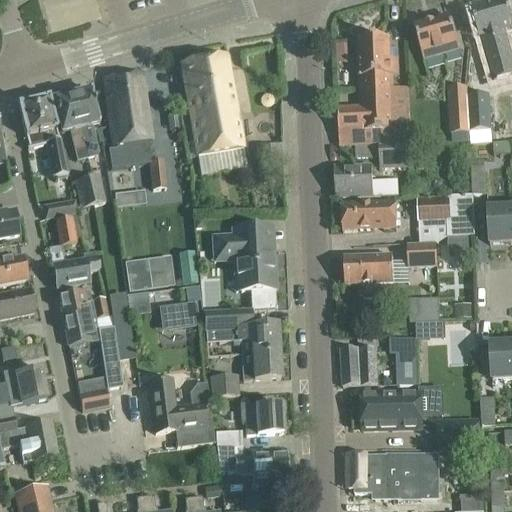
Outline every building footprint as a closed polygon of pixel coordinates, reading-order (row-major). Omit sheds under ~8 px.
[(482,38),(495,83),(511,77),(511,60),(504,31),(511,29),(511,23),(505,0),(470,10),(479,39),(482,38)] [(459,51),(457,43),(449,18),(414,28),(423,62),(459,51)] [(390,79),(397,79),(396,61),(389,61),(388,40),(359,41),(362,111),(338,112),(339,148),(410,146),(408,91),(391,91),(390,79)] [(196,161),(222,156),(242,153),(225,60),(179,68),(196,161)] [(141,75),(103,81),(109,122),(114,151),(117,150),(117,152),(108,154),(112,174),(120,173),(148,168),(148,169),(151,194),(165,192),(162,163),(153,164),(151,164),(148,145),(152,145),(151,141),(144,95),(141,76),(141,75)] [(450,137),(469,136),(469,134),(467,99),(466,90),(447,92),(450,137)] [(90,93),(72,98),(85,151),(84,152),(87,162),(95,160),(97,157),(96,153),(96,151),(90,128),(99,126),(95,112),(90,93)] [(84,152),(85,151),(72,98),(53,102),(61,135),(69,133),(77,165),(87,162),(84,152)] [(467,99),(469,134),(490,132),(488,99),(488,98),(484,98),(467,99)] [(56,131),(49,103),(48,100),(17,107),(25,139),(26,139),(29,150),(26,151),(27,153),(46,148),(52,182),(67,179),(59,142),(56,143),(54,131),(56,131)] [(176,115),(166,116),(168,131),(178,130),(176,115)] [(356,161),(379,160),(379,171),(411,170),(410,147),(355,149),(356,161)] [(335,200),(355,199),(389,197),(389,185),(373,186),(372,167),(334,169),(335,200)] [(471,168),(472,196),(485,196),(484,168),(471,168)] [(97,178),(87,181),(93,208),(104,205),(97,178)] [(93,208),(87,181),(76,183),(82,210),(93,208)] [(418,200),(418,188),(394,188),(394,201),(418,200)] [(135,196),(115,198),(116,210),(136,208),(135,196)] [(474,236),(472,196),(448,197),(448,200),(417,201),(418,222),(448,220),(449,238),(474,236)] [(343,235),(362,234),(397,233),(396,203),(342,205),(343,235)] [(155,205),(117,213),(127,262),(165,254),(155,205)] [(489,246),(511,244),(511,209),(488,211),(489,246)] [(0,241),(18,238),(14,215),(0,217),(0,241)] [(70,221),(69,221),(55,223),(59,250),(75,247),(70,221)] [(203,221),(193,222),(193,231),(200,231),(204,228),(203,221)] [(275,292),(273,254),(261,254),(260,232),(262,232),(262,230),(242,232),(231,232),(232,237),(210,239),(212,266),(233,265),(235,295),(275,292)] [(408,249),(409,272),(437,270),(436,247),(408,249)] [(56,292),(76,289),(89,286),(87,276),(98,274),(94,255),(82,257),(83,262),(52,268),(56,292)] [(377,286),(393,286),(392,258),(343,260),(345,288),(359,287),(359,296),(364,301),(373,301),(377,295),(377,286)] [(6,287),(7,287),(27,283),(22,260),(0,264),(0,285),(5,284),(6,287)] [(142,263),(124,265),(128,294),(146,291),(142,263)] [(0,322),(13,320),(33,316),(28,291),(0,296),(0,322)] [(91,304),(88,292),(57,298),(67,345),(89,341),(98,339),(94,322),(91,304)] [(124,296),(108,299),(111,319),(117,363),(133,361),(124,296)] [(105,301),(91,304),(94,322),(108,320),(105,301)] [(438,302),(408,302),(409,325),(415,325),(416,325),(429,324),(439,324),(438,302)] [(472,306),(454,306),(455,320),(472,320),(472,306)] [(252,356),(279,355),(277,328),(250,330),(249,313),(203,315),(204,334),(218,333),(218,345),(251,343),(252,356)] [(108,320),(94,322),(98,339),(100,352),(105,386),(106,392),(121,390),(117,363),(111,319),(108,320)] [(430,324),(416,325),(416,341),(416,342),(430,341),(430,324)] [(457,324),(445,324),(445,334),(457,334),(457,324)] [(392,358),(398,357),(417,357),(416,342),(416,341),(391,342),(392,358)] [(492,382),(511,380),(511,345),(490,347),(492,382)] [(343,389),(363,389),(377,388),(376,350),(341,351),(343,389)] [(280,382),(279,355),(252,356),(252,370),(242,370),(242,384),(280,382)] [(417,357),(398,357),(399,389),(418,388),(417,357)] [(117,363),(121,390),(136,388),(133,361),(117,363)] [(16,408),(25,406),(46,402),(40,373),(20,377),(19,372),(2,375),(5,387),(12,386),(16,408)] [(209,381),(210,401),(238,399),(236,379),(209,381)] [(214,446),(206,386),(195,387),(189,396),(190,410),(174,412),(170,383),(148,386),(152,420),(156,419),(157,429),(153,430),(154,437),(177,434),(179,450),(176,450),(176,451),(214,446)] [(418,398),(361,399),(362,433),(419,432),(419,421),(443,420),(442,391),(418,392),(418,398)] [(107,396),(79,401),(81,414),(109,409),(107,396)] [(481,402),(482,424),(482,430),(495,429),(495,401),(481,402)] [(0,422),(14,420),(11,404),(0,406),(0,422)] [(282,409),(254,411),(254,407),(239,407),(240,425),(245,425),(245,439),(283,436),(282,409)] [(31,464),(38,463),(57,459),(51,426),(30,430),(16,432),(14,420),(0,422),(0,452),(18,449),(21,463),(22,466),(31,464)] [(438,451),(480,450),(480,423),(438,424),(438,451)] [(215,435),(216,451),(242,450),(241,434),(215,435)] [(242,462),(242,450),(216,451),(218,476),(235,475),(235,477),(252,476),(252,488),(286,486),(285,457),(251,458),(251,461),(242,462)] [(438,458),(369,458),(349,458),(349,491),(354,491),(354,496),(375,496),(375,502),(438,502),(438,458)] [(491,495),(503,494),(503,481),(491,481),(491,495)] [(219,488),(205,490),(207,500),(220,498),(219,488)] [(17,511),(51,511),(46,490),(14,498),(17,511)] [(504,511),(503,494),(491,495),(492,511),(504,511)] [(154,511),(152,498),(143,500),(144,511),(154,511)] [(192,500),(193,511),(202,511),(201,499),(192,500)] [(144,511),(143,500),(135,501),(136,511),(144,511)] [(193,511),(192,500),(184,502),(185,511),(193,511)]
